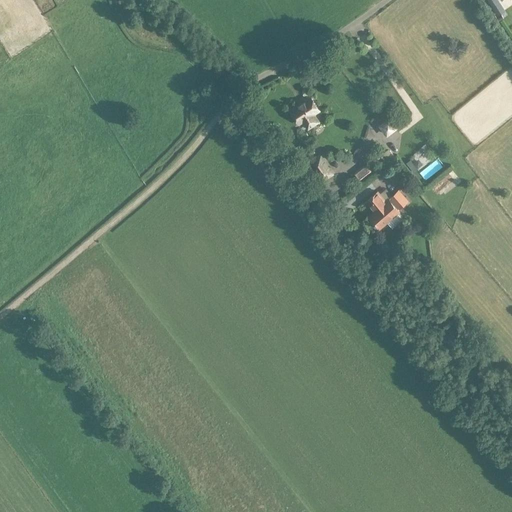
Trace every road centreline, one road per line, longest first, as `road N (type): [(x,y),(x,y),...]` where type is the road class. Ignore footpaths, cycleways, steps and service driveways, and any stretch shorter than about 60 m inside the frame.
road 1 (unclassified): [(383,268),(235,93),(386,0)]
road 2 (track): [(235,93),(156,186),(0,317)]
road 3 (track): [(383,268),(511,408)]
